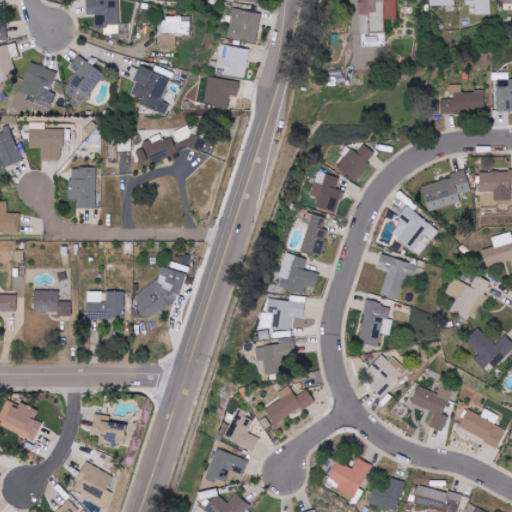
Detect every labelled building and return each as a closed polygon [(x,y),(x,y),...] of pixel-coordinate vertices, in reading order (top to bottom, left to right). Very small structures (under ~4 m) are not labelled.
[(119,0),(113,0),(87,0),(87,14),(96,14),(97,27),(105,27),(105,35),(113,35),(113,40),(129,39),(129,24),(120,24),(119,0)] [(396,0),(371,0),(360,0),(361,46),(386,46),(385,19),(397,19),(396,0)] [(491,0),(466,0),(466,5),(476,5),(476,15),(491,15),(491,0)] [(258,42),(261,13),(232,10),(229,39),(258,42)] [(191,35),(190,16),(161,17),(162,48),(176,47),(176,35),(191,35)] [(0,41),(8,41),(8,26),(0,26),(0,41)] [(20,56),(17,44),(0,47),(0,75),(16,73),(13,58),(20,56)] [(217,75),(247,77),(249,49),(220,46),(217,75)] [(104,73),(79,56),(71,68),(78,73),(66,91),(84,103),(104,73)] [(13,107),(26,112),(29,107),(49,114),(56,94),(50,92),(58,72),(30,61),(13,107)] [(170,78),(140,67),(135,81),(136,81),(132,94),(143,98),(141,106),(167,115),(171,104),(162,101),(170,78)] [(511,79),(509,79),(509,73),(495,73),(496,112),(511,111),(511,79)] [(228,108),(230,96),(238,96),(240,81),(208,78),(205,106),(228,108)] [(462,84),(450,85),(450,94),(436,95),(436,114),(473,112),(473,93),(462,94),(462,84)] [(46,123),(30,122),(30,148),(42,148),(42,160),(63,161),(64,129),(46,129),(46,123)] [(0,133),(0,167),(22,161),(12,129),(0,133)] [(198,153),(207,148),(198,133),(176,145),(171,136),(154,145),(151,139),(142,144),(156,167),(179,154),(194,145),(198,153)] [(119,152),(132,151),(132,138),(118,138),(119,152)] [(358,153),(353,148),(338,168),(357,181),(377,154),(364,145),(358,153)] [(137,151),(140,164),(149,162),(146,149),(137,151)] [(77,208),(96,209),(97,168),(71,168),(70,200),(77,200),(77,208)] [(422,186),(428,211),(461,204),(459,195),(471,192),(466,170),(450,173),(451,179),(422,186)] [(511,170),(480,172),(481,192),(494,192),(495,201),(511,200),(511,185),(511,184),(511,170)] [(340,177),(318,172),(313,196),(319,197),(316,208),(338,213),(343,191),(337,189),(340,177)] [(0,232),(21,233),(21,213),(8,213),(8,202),(0,202),(1,189),(0,188),(0,232)] [(420,255),(429,242),(430,243),(440,230),(406,206),(397,218),(402,221),(392,234),(420,255)] [(323,255),(328,230),(324,229),(327,217),(311,214),(304,251),(323,255)] [(511,232),(491,238),(498,264),(511,261),(511,264),(511,232)] [(308,259),(286,253),(277,286),(304,294),(306,286),(316,288),(319,274),(305,270),(308,259)] [(382,295),(401,300),(408,275),(421,279),(425,267),(382,255),(378,268),(389,271),(382,295)] [(186,274),(157,264),(142,308),(146,309),(143,316),(155,320),(160,307),(174,312),(186,274)] [(492,283),(477,276),(472,287),(454,279),(447,294),(459,299),(453,312),(469,320),(474,309),(478,311),(492,283)] [(60,291),(35,291),(35,312),(58,312),(58,316),(72,316),(72,302),(60,301),(60,291)] [(87,319),(125,319),(125,292),(105,291),(88,291),(87,319)] [(0,311),(17,312),(17,295),(0,294),(0,311)] [(305,317),(305,302),(268,300),(267,313),(263,312),(262,328),(294,330),(294,316),(305,317)] [(391,335),(394,320),(389,319),(392,306),(368,301),(360,343),(379,347),(381,333),(391,335)] [(485,369),(490,363),(496,368),(511,350),(511,341),(505,336),(496,345),(478,328),(465,342),(479,355),(475,360),(485,369)] [(258,346),(258,360),(265,360),(266,374),(287,372),(286,360),(297,360),(295,337),(280,338),(280,345),(258,346)] [(372,387),(383,398),(407,371),(393,358),(390,362),(382,355),(370,368),(380,378),(372,387)] [(419,387),(412,404),(435,412),(430,426),(444,432),(450,417),(444,415),(454,388),(443,384),(439,395),(419,387)] [(315,402),(309,390),(296,397),(290,386),(278,393),(282,400),(266,409),(275,425),(315,402)] [(0,425),(34,442),(43,423),(35,419),(39,412),(9,398),(0,417),(0,425)] [(225,439),(255,452),(261,438),(250,433),(255,421),(247,417),(249,413),(238,408),(225,439)] [(458,429),(497,449),(507,431),(495,425),(500,416),(486,409),(482,416),(469,410),(458,429)] [(92,435),(101,437),(100,443),(124,446),(127,425),(110,422),(111,416),(95,414),(92,435)] [(227,482),(231,470),(245,475),(250,461),(218,449),(207,480),(217,483),(218,479),(227,482)] [(373,466),(359,459),(354,469),(338,461),(329,479),(340,484),(337,490),(355,500),(373,466)] [(99,505),(114,477),(88,462),(72,490),(99,505)] [(406,481),(392,479),(389,490),(374,486),(371,505),(399,511),(406,481)] [(236,494),(230,502),(209,486),(197,502),(210,511),(244,511),(250,504),(236,494)] [(415,504),(430,508),(428,511),(458,511),(462,495),(419,486),(415,504)] [(56,511),(86,511),(84,510),(81,511),(80,511),(69,500),(56,511)]
